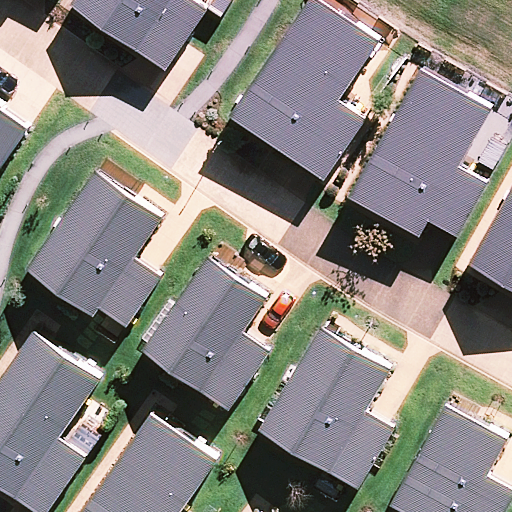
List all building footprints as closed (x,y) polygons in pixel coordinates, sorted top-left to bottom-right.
[(77,0),(74,5),(168,68),(208,8),(195,0),(77,0)] [(384,39),(326,0),(314,0),(234,117),(320,176),(362,115),(341,101),(384,39)] [(497,109),(422,69),(352,198),(426,237),(430,229),(459,245),(490,188),(462,173),(497,109)] [(0,166),(30,124),(0,103),(0,166)] [(164,215),(98,171),(32,270),(97,313),(104,303),(130,320),(164,269),(139,252),(164,215)] [(511,185),(469,265),(511,287),(511,185)] [(265,290),(211,254),(146,350),(233,408),(272,351),(245,333),(271,295),(265,290)] [(380,361),(324,328),(264,426),(360,484),(396,425),(369,408),(393,369),(380,361)] [(106,380),(40,333),(0,388),(0,485),(37,511),(51,511),(91,457),(64,438),(106,380)] [(510,438),(453,406),(396,507),(405,511),(508,511),(511,505),(511,483),(490,472),(510,438)] [(198,441),(155,410),(81,511),(181,511),(221,458),(198,441)]
